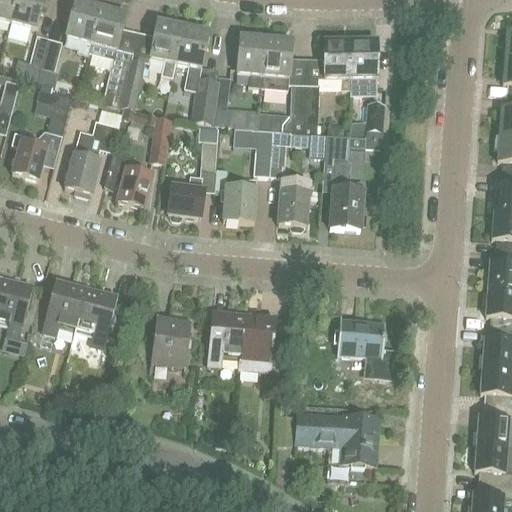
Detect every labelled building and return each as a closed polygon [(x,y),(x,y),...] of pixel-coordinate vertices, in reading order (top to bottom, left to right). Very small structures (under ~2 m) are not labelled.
[(0,0),(0,24),(9,27),(15,0),(0,0)] [(34,34),(42,0),(15,0),(9,27),(34,34)] [(65,41),(90,48),(99,11),(74,4),(65,41)] [(88,56),(113,62),(124,17),(99,11),(90,48),(88,56)] [(171,83),(174,68),(181,30),(155,25),(148,63),(162,66),(160,80),(171,83)] [(208,128),(211,114),(217,87),(199,84),(207,35),(181,30),(174,68),(187,70),(183,92),(196,94),(189,124),(208,128)] [(247,90),(260,91),(261,85),(265,42),(240,39),(236,78),(248,79),(247,90)] [(35,90),(39,76),(47,44),(36,41),(27,73),(22,72),(19,86),(35,90)] [(287,94),(292,45),(265,42),(261,85),(260,91),(287,94)] [(47,44),(39,76),(35,90),(52,95),(56,80),(54,79),(62,48),(47,44)] [(324,84),(340,84),(340,95),(349,95),(350,95),(350,46),(323,46),(324,84)] [(350,95),(349,95),(349,100),(375,100),(375,84),(376,84),(375,46),(350,46),(350,95)] [(93,72),(115,78),(119,65),(97,59),(93,72)] [(511,89),(511,62),(504,62),(502,89),(511,89)] [(142,69),(130,67),(120,110),(133,113),(142,69)] [(218,82),(217,87),(211,114),(214,114),(224,117),(224,115),(230,85),(218,82)] [(4,90),(0,106),(0,107),(12,111),(17,91),(5,88),(4,90)] [(293,90),(291,138),(303,139),(305,91),(293,90)] [(305,91),(303,139),(309,140),(316,140),(318,91),(305,91)] [(50,121),(45,137),(60,141),(69,102),(50,97),(39,94),(36,104),(53,108),(50,121)] [(381,135),(383,110),(370,109),(368,134),(381,135)] [(511,114),(500,113),(498,140),(511,140),(511,114)] [(214,114),(212,132),(256,135),(257,118),(224,115),(224,117),(214,114)] [(123,115),(120,124),(153,133),(155,124),(123,115)] [(151,167),(164,169),(170,125),(157,124),(151,167)] [(95,127),(91,140),(102,143),(99,155),(112,158),(112,156),(118,133),(95,127)] [(215,177),(217,148),(218,134),(199,133),(198,146),(202,147),(200,176),(215,177)] [(381,135),(368,134),(366,134),(365,150),(380,152),(382,135),(381,135)] [(37,186),(45,154),(42,153),(45,144),(14,136),(11,149),(18,151),(11,179),(37,186)] [(271,150),(272,139),(237,136),(236,155),(255,156),(253,181),(268,182),(271,150)] [(271,150),(268,182),(283,183),(285,151),(290,152),(290,151),(308,152),(309,140),(303,139),(291,138),(281,138),(272,137),(272,139),(271,150)] [(509,168),(508,180),(511,179),(511,140),(498,140),(496,167),(509,168)] [(325,141),(323,167),(346,169),(348,143),(325,141)] [(98,156),(85,153),(82,162),(72,160),(63,193),(74,196),(73,199),(87,203),(88,199),(90,200),(98,167),(95,166),(98,156)] [(143,214),(151,181),(148,180),(149,175),(140,173),(139,178),(127,175),(131,161),(112,156),(112,158),(103,191),(119,195),(116,207),(143,214)] [(511,179),(508,180),(507,192),(494,191),(492,218),(511,219),(511,179)] [(200,194),(201,182),(188,181),(187,193),(170,191),(167,220),(169,220),(169,223),(170,226),(178,226),(181,224),(181,222),(200,224),(203,194),(200,194)] [(253,227),(256,194),(255,194),(256,183),(239,182),(239,193),(225,192),(222,225),(253,227)] [(305,232),(308,196),(307,196),(307,188),(281,186),(280,194),(277,230),(290,230),(289,233),(292,236),(300,236),(303,234),(303,231),(305,232)] [(359,235),(362,195),(332,193),(329,233),(359,235)] [(503,245),(502,257),(511,257),(511,219),(492,218),(490,244),(503,245)] [(486,294),(511,296),(511,257),(502,257),(501,269),(488,268),(486,294)] [(0,326),(9,329),(7,336),(6,340),(18,343),(26,312),(27,312),(32,291),(1,283),(0,288),(0,326)] [(57,329),(74,333),(85,293),(55,285),(49,305),(50,305),(42,338),(54,341),(57,329)] [(85,293),(74,333),(92,338),(89,350),(102,353),(110,321),(112,322),(117,301),(85,293)] [(511,296),(486,294),(484,321),(498,322),(497,335),(511,335),(511,296)] [(221,360),(238,361),(239,361),(242,319),(211,317),(209,337),(210,337),(208,370),(220,371),(221,360)] [(239,361),(238,361),(237,373),(284,376),(288,332),(274,331),(275,321),(242,319),(239,361)] [(155,321),(154,336),(150,370),(184,373),(190,325),(155,321)] [(336,360),(376,363),(374,384),(391,385),(393,358),(382,358),(384,329),(338,326),(336,360)] [(511,335),(497,335),(496,346),(483,345),(481,372),(511,374),(511,361),(511,335)] [(492,400),(491,411),(511,413),(511,389),(510,389),(511,374),(481,372),(479,399),(492,400)] [(244,389),(262,389),(262,377),(244,377),(244,389)] [(264,401),(276,402),(282,403),(284,380),(265,378),(264,401)] [(490,424),(477,423),(475,450),(505,452),(511,452),(511,413),(491,411),(490,424)] [(373,489),(377,425),(343,423),(343,425),(296,422),(295,450),(329,452),(327,486),(373,489)] [(511,452),(505,452),(475,450),(473,477),(486,478),(485,490),(511,492),(511,491),(511,452)] [(511,511),(511,491),(511,492),(485,490),(484,502),(471,501),(470,511),(511,511)]
